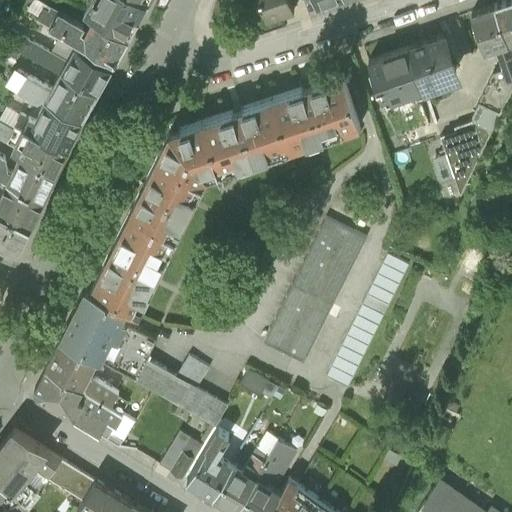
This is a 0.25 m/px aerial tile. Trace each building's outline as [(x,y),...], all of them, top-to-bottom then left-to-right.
[(113,63),(126,39),(93,20),(86,34),(81,32),(83,29),(82,27),(36,0),(32,0),(25,11),(113,63)] [(90,0),(83,13),(93,20),(126,39),(146,4),(139,0),(90,0)] [(259,0),(266,18),(294,8),(291,0),(259,0)] [(511,0),(498,0),(496,1),(508,38),(511,36),(511,0)] [(494,43),(502,68),(506,80),(511,78),(511,49),(508,38),(496,1),(472,9),(484,46),(494,43)] [(1,36),(61,72),(96,92),(110,67),(75,47),(67,61),(28,39),(31,34),(25,30),(23,35),(7,26),(1,36)] [(408,43),(409,46),(422,82),(422,84),(444,77),(456,70),(443,32),(408,43)] [(381,96),(422,82),(409,46),(368,60),(381,96)] [(0,78),(44,104),(46,99),(59,76),(50,71),(43,83),(9,64),(0,78)] [(493,126),(511,86),(511,78),(506,80),(502,68),(494,71),(472,115),(493,126)] [(59,76),(46,99),(81,119),(96,92),(61,72),(59,76)] [(138,314),(154,282),(193,204),(207,177),(216,173),(358,125),(341,74),(169,133),(90,290),(125,307),(138,314)] [(0,116),(0,117),(23,128),(66,149),(79,124),(44,104),(35,121),(6,107),(0,116)] [(487,127),(472,121),(455,126),(457,130),(439,136),(445,153),(453,176),(460,196),(489,134),(487,127)] [(20,154),(12,171),(7,181),(42,199),(66,149),(23,128),(12,151),(20,154)] [(453,176),(445,153),(432,157),(440,181),(453,176)] [(0,176),(7,181),(12,171),(7,168),(3,157),(0,155),(0,176)] [(0,211),(29,226),(42,199),(7,181),(0,196),(0,211)] [(20,247),(29,226),(0,211),(0,241),(14,248),(20,247)] [(365,236),(325,216),(262,341),(303,361),(365,236)] [(409,262),(387,252),(326,375),(347,385),(409,262)] [(85,287),(61,336),(96,356),(99,358),(110,336),(116,339),(124,322),(119,319),(125,307),(90,290),(85,287)] [(156,338),(124,322),(116,339),(110,336),(99,358),(215,423),(227,403),(195,387),(175,375),(146,358),(156,338)] [(61,336),(46,365),(81,386),(85,377),(96,356),(61,336)] [(189,355),(175,375),(195,387),(208,366),(189,355)] [(75,396),(81,386),(46,365),(35,388),(37,395),(98,431),(106,418),(81,403),(82,401),(75,396)] [(248,368),(239,383),(259,394),(262,390),(272,396),(278,384),(248,368)] [(81,386),(111,404),(118,391),(95,378),(90,380),(85,377),(81,386)] [(81,403),(106,418),(115,424),(122,411),(111,404),(81,386),(75,396),(82,401),(81,403)] [(458,412),(455,410),(458,404),(442,396),(432,417),(451,426),(458,412)] [(135,418),(122,411),(115,424),(106,418),(98,431),(119,444),(135,418)] [(229,432),(218,426),(187,478),(212,493),(232,461),(217,452),(229,432)] [(179,427),(159,462),(183,476),(203,442),(179,427)] [(14,428),(0,445),(0,475),(10,486),(24,501),(35,489),(21,478),(29,468),(32,471),(38,470),(40,466),(48,472),(49,473),(60,455),(14,428)] [(266,429),(253,452),(285,471),(299,448),(266,429)] [(402,453),(388,446),(382,457),(396,464),(402,453)] [(45,476),(82,498),(95,478),(60,455),(49,473),(48,472),(45,476)] [(254,475),(232,461),(212,493),(235,507),(254,475)] [(341,511),(294,478),(288,474),(279,490),(265,511),(341,511)] [(0,511),(0,492),(3,491),(5,488),(7,489),(10,486),(0,475),(0,511)] [(265,511),(279,490),(254,475),(235,507),(242,511),(265,511)] [(124,511),(131,500),(95,478),(82,498),(76,508),(82,511),(124,511)] [(439,479),(415,511),(499,511),(490,505),(486,511),(439,479)] [(5,488),(3,491),(2,496),(9,504),(15,504),(17,506),(24,501),(10,486),(7,489),(5,488)] [(151,511),(131,500),(124,511),(151,511)] [(17,506),(7,511),(23,511),(30,508),(24,501),(17,506)]
